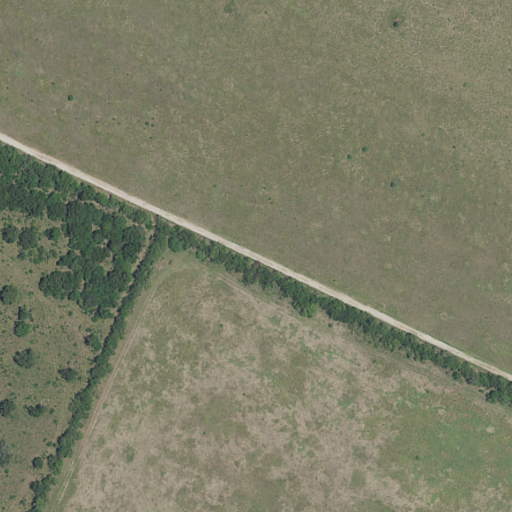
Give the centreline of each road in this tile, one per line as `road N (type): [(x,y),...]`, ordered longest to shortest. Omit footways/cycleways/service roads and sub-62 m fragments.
road 1 (residential): [(167,511),(283,270)]
road 2 (residential): [(400,438),(511,491)]
